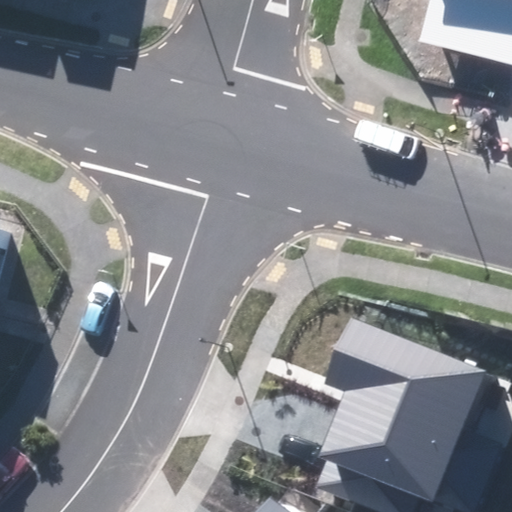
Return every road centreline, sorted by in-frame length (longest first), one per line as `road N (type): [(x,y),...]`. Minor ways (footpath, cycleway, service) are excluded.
road 1 (residential): [(219,120),(158,340),(120,433),(59,511)]
road 2 (residential): [(511,199),(219,120)]
road 3 (residential): [(219,120),(0,68)]
road 4 (residential): [(250,0),(219,120)]
